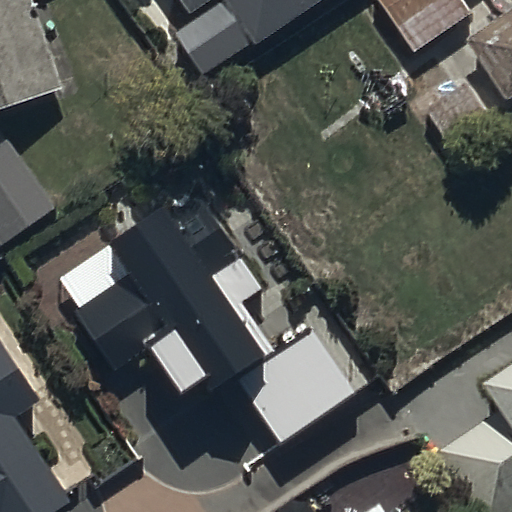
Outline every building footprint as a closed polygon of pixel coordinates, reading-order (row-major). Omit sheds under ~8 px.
[(28,0),(0,0),(0,116),(61,95),(28,0)] [(172,0),(169,37),(202,86),(253,51),(256,56),(336,0),(172,0)] [(371,0),(414,62),(474,21),(459,0),(371,0)] [(511,16),(467,47),(506,106),(511,101),(511,16)] [(9,147),(0,153),(0,252),(1,254),(57,217),(9,147)] [(125,274),(73,310),(114,369),(151,344),(182,389),(199,378),(210,394),(235,377),(280,442),(354,392),(311,329),(275,354),(240,302),(261,288),(204,204),(181,220),(166,198),(103,242),(125,274)] [(0,511),(40,511),(72,490),(15,408),(38,392),(0,337),(0,511)] [(495,417),(436,457),(472,511),(511,511),(511,381),(484,400),(495,417)]
